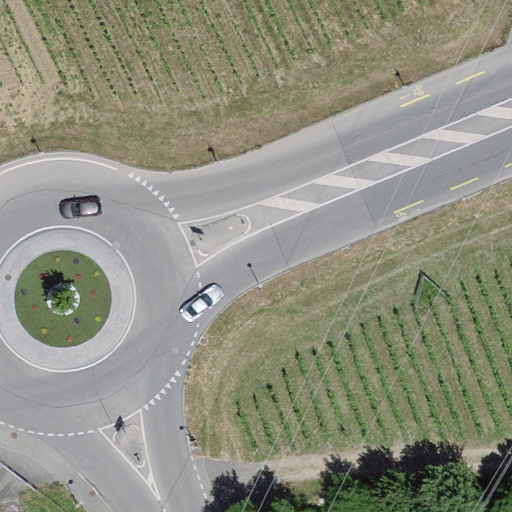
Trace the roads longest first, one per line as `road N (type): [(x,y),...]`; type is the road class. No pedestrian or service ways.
road 1 (secondary): [(165,245),(511,116)]
road 2 (track): [(511,455),(266,471),(155,489)]
road 3 (secondary): [(165,245),(118,201),(88,191),(55,190),(0,215)]
road 4 (secondary): [(122,397),(151,374),(170,343),(179,308),(165,245)]
road 5 (secondary): [(0,384),(51,409),(88,409),(122,397)]
road 6 (tertiary): [(165,511),(122,397)]
